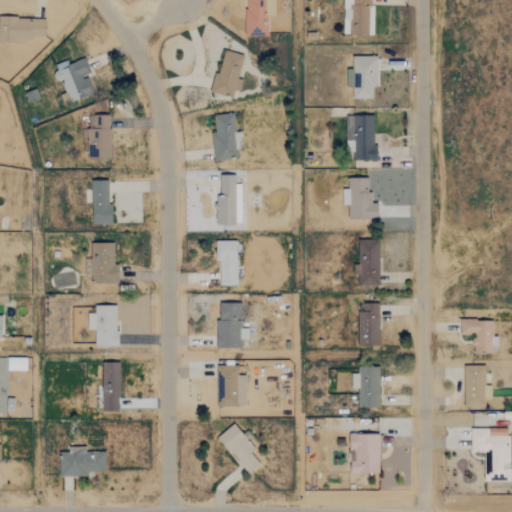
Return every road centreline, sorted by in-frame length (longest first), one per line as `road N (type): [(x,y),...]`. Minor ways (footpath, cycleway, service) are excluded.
road 1 (residential): [(164,511),(155,86),(132,29),(100,0)]
road 2 (residential): [(428,511),(423,0)]
